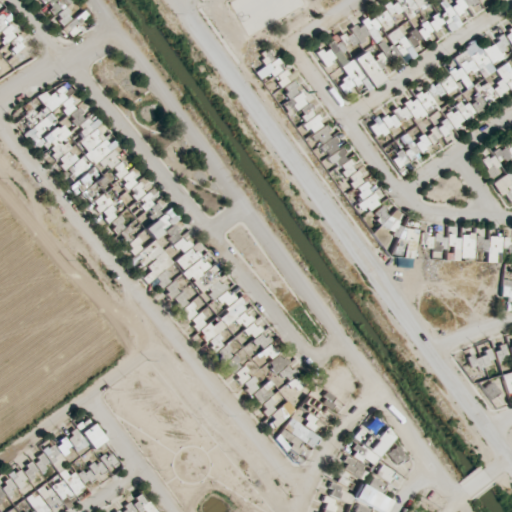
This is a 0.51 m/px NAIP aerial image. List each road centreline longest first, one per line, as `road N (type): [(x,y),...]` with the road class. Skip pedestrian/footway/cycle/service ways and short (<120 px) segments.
road 1 (residential): [(347,120),(511,7)]
road 2 (residential): [(403,195),(511,117)]
